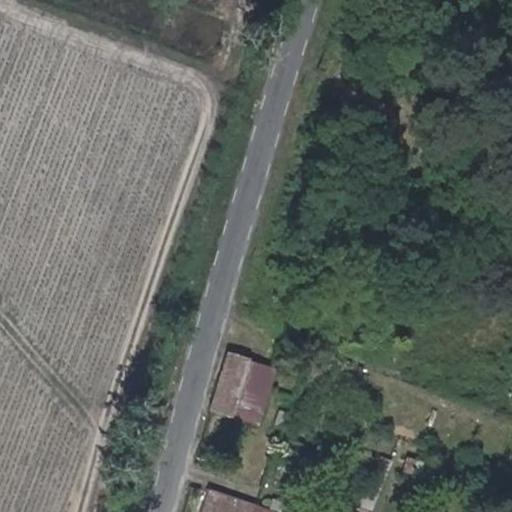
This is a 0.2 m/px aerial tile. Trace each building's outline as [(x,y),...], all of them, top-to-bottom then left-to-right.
[(226,352),(211,405),(257,419),(271,371),(245,362),(246,357),(226,352)] [(346,401),(332,439),(343,442),(357,401),(347,398),(346,401)] [(378,455),(366,485),(378,490),(389,459),(378,455)] [(406,457),(399,476),(426,485),(432,467),(406,457)] [(200,511),(252,511),(255,505),(209,489),(200,511)] [(284,511),(287,503),(273,499),(269,510),(255,505),(252,511),(284,511)]
